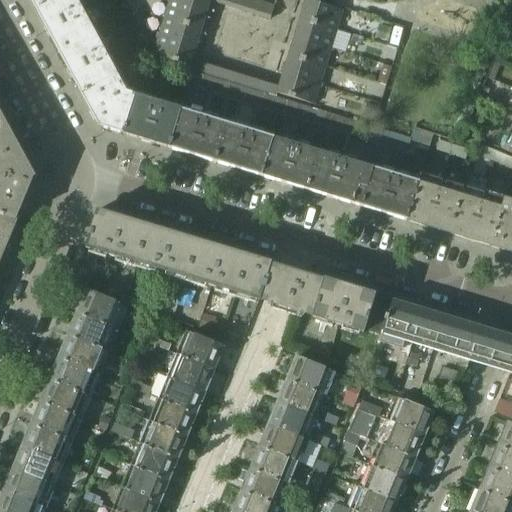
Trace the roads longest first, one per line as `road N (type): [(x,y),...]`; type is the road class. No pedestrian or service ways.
road 1 (residential): [(305,245),(192,511)]
road 2 (residential): [(77,174),(305,245)]
road 3 (residential): [(0,378),(77,174)]
road 4 (residential): [(305,245),(511,306)]
road 5 (residential): [(511,314),(429,511)]
road 6 (residential): [(77,174),(69,138),(0,4)]
road 7 (residential): [(0,57),(53,150),(77,174)]
